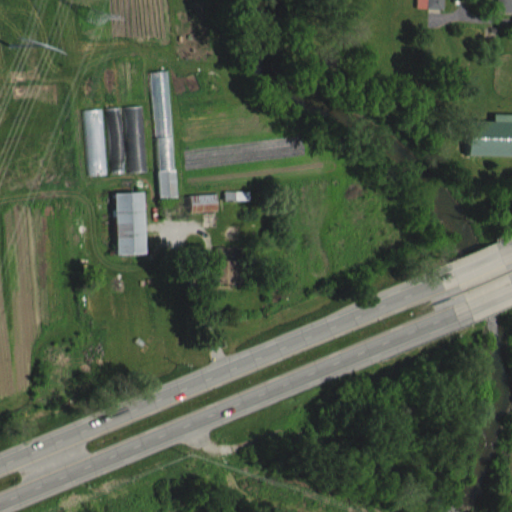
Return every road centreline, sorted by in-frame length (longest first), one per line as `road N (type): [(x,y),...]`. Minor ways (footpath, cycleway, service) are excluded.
road 1 (trunk): [(0,503),(451,310)]
road 2 (trunk): [(438,280),(0,449)]
